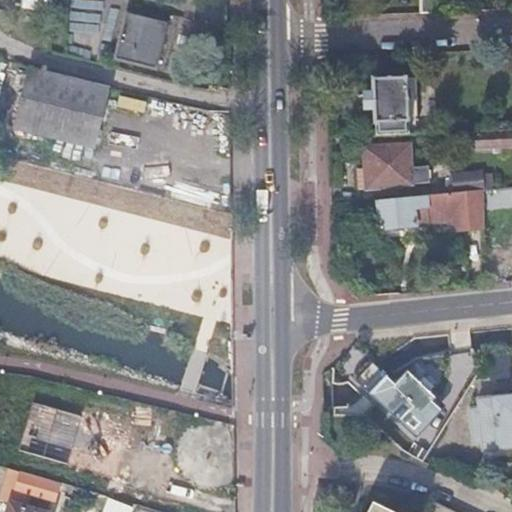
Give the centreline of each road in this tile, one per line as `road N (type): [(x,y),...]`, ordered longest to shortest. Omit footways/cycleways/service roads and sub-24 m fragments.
road 1 (tertiary): [(261,0),(261,511)]
road 2 (tertiary): [(282,318),(279,32)]
road 3 (residential): [(279,32),(511,27)]
road 4 (residential): [(511,302),(282,318)]
road 5 (tertiary): [(282,511),(282,318)]
